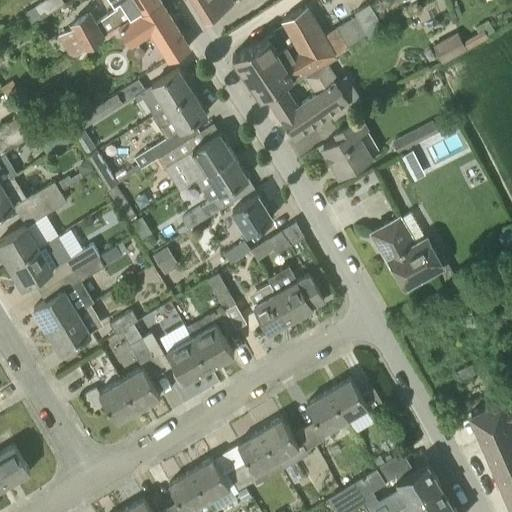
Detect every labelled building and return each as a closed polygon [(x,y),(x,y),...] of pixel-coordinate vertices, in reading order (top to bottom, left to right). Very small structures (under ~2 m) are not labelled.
[(43,0),(25,12),(31,23),(65,2),(63,0),(43,0)] [(83,45),(158,0),(111,0),(116,8),(98,20),(92,11),(70,24),(72,27),(59,34),(70,55),(83,45)] [(158,0),(83,45),(70,55),(71,57),(119,26),(131,43),(152,30),(170,59),(190,47),(160,0),(158,0)] [(193,0),(206,19),(229,6),(227,3),(231,1),(230,0),(193,0)] [(307,75),(324,64),(337,54),(353,43),(370,34),(356,13),(338,24),(325,33),(305,2),(281,17),(285,23),(268,34),(235,55),(235,54),(233,55),(261,96),(294,77),(296,81),(307,75)] [(370,34),(371,36),(385,28),(371,3),(356,12),(356,13),(370,34)] [(443,62),(488,37),(484,30),(464,41),(457,31),(433,44),(443,62)] [(335,81),(324,64),(307,75),(318,92),(297,105),(290,94),(285,87),(284,86),(268,97),(294,135),(324,115),(328,120),(334,116),(335,119),(364,102),(346,74),(335,81)] [(165,107),(193,90),(179,68),(152,85),(165,107)] [(86,125),(135,96),(146,89),(139,78),(79,114),(86,125)] [(13,79),(1,86),(8,98),(20,91),(13,79)] [(185,140),(200,131),(194,120),(207,112),(193,90),(165,107),(179,130),(136,157),(142,167),(159,157),(185,140)] [(23,96),(12,103),(19,114),(30,107),(23,96)] [(340,173),(351,166),(373,153),(363,137),(371,132),(361,114),(336,129),(340,136),(323,145),(340,173)] [(0,140),(22,127),(16,117),(0,126),(0,140)] [(399,152),(439,131),(434,121),(393,140),(399,152)] [(66,125),(52,133),(60,147),(74,139),(66,125)] [(89,157),(99,150),(83,125),(73,132),(89,157)] [(22,127),(0,140),(6,150),(28,137),(22,127)] [(206,171),(234,154),(221,132),(207,140),(200,131),(185,140),(159,157),(165,167),(179,158),(193,180),(206,171)] [(403,154),(416,179),(423,176),(419,167),(418,157),(414,149),(403,154)] [(108,190),(117,184),(116,183),(118,182),(99,150),(89,157),(108,188),(107,189),(108,190)] [(0,183),(1,183),(18,173),(5,151),(0,154),(0,183)] [(206,171),(193,180),(196,178),(209,200),(182,217),(186,223),(189,228),(221,207),(234,200),(228,189),(248,177),(234,154),(206,171)] [(57,182),(61,189),(68,184),(64,177),(57,182)] [(27,210),(61,191),(54,180),(21,200),(27,210)] [(1,183),(0,183),(0,212),(14,204),(1,183)] [(61,191),(27,210),(34,220),(67,201),(61,191)] [(247,233),(273,217),(259,193),(233,210),(247,233)] [(415,243),(400,216),(372,232),(388,259),(390,258),(406,286),(443,265),(427,236),(415,243)] [(296,219),(251,248),(258,259),(275,247),(277,252),(304,235),(296,219)] [(181,233),(189,228),(186,223),(178,228),(181,233)] [(0,249),(9,265),(40,246),(27,225),(0,240),(0,249)] [(151,232),(142,238),(148,249),(158,243),(151,232)] [(231,262),(251,248),(245,239),(225,252),(231,262)] [(122,240),(117,244),(122,252),(127,249),(122,240)] [(59,278),(99,254),(93,244),(67,260),(60,250),(47,258),(40,246),(9,265),(21,286),(53,268),(59,278)] [(47,328),(78,310),(94,299),(81,278),(123,254),(117,244),(99,254),(59,278),(65,289),(34,307),(47,328)] [(165,273),(179,265),(168,245),(154,253),(165,273)] [(209,277),(225,308),(236,302),(218,271),(209,277)] [(275,290),(291,318),(313,306),(311,303),(324,296),(309,271),(275,290)] [(291,318),(275,290),(270,281),(260,287),(265,296),(254,303),(270,331),(291,318)] [(121,329),(132,323),(138,319),(132,308),(110,322),(116,332),(121,329)] [(192,335),(210,366),(234,352),(224,334),(236,327),(225,308),(211,315),(210,313),(186,325),(192,335)] [(78,310),(47,328),(60,350),(91,332),(78,310)] [(161,371),(141,337),(132,323),(121,329),(143,366),(122,379),(138,408),(160,395),(150,377),(161,371)] [(141,337),(161,371),(172,364),(152,330),(141,337)] [(186,380),(210,366),(192,335),(167,349),(186,380)] [(456,371),(461,380),(477,372),(473,363),(456,371)] [(329,389),(345,417),(367,404),(350,376),(329,389)] [(116,421),(138,408),(122,379),(99,391),(96,386),(84,393),(93,410),(106,403),(116,421)] [(375,410),(384,404),(374,386),(365,391),(375,410)] [(323,430),(345,417),(329,389),(307,402),(323,430)] [(511,393),(471,412),(503,485),(509,500),(511,507),(511,393)] [(260,429),(276,457),(298,444),(282,416),(260,429)] [(389,420),(382,425),(386,432),(393,428),(389,420)] [(305,426),(315,443),(324,438),(314,421),(305,426)] [(307,448),(315,443),(305,426),(296,431),(307,448)] [(254,470),(276,457),(260,429),(238,442),(248,460),(236,467),(245,484),(258,477),(254,470)] [(0,451),(0,467),(9,483),(30,471),(15,444),(0,451)] [(391,511),(395,510),(441,483),(427,461),(414,469),(403,450),(329,497),(338,511),(346,511),(377,493),(374,488),(397,474),(399,477),(397,479),(400,485),(367,505),(371,511),(391,511)] [(380,454),(374,457),(378,464),(384,460),(380,454)] [(191,469),(208,498),(230,485),(213,457),(191,469)] [(0,488),(9,483),(0,467),(0,488)] [(237,489),(245,484),(236,467),(227,473),(237,489)] [(187,511),(186,510),(208,498),(191,469),(169,482),(179,500),(167,507),(169,511),(187,511)] [(457,511),(441,483),(395,510),(395,511),(457,511)] [(252,496),(247,486),(238,491),(244,501),(252,496)] [(169,511),(167,507),(157,511),(153,511),(144,497),(122,510),(123,511),(169,511)]
